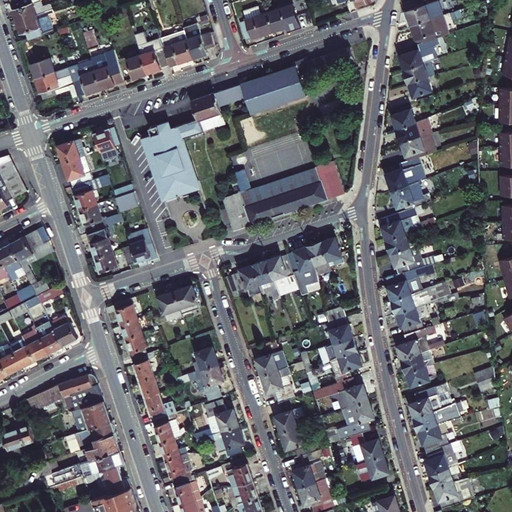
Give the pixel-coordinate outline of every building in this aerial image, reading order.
[(30,3),(29,0),(15,0),(10,2),(13,11),(16,21),(38,13),(37,9),(34,10),(32,2),(30,3)] [(159,0),(155,0),(149,2),(151,8),(161,4),(159,0)] [(267,9),(274,27),(281,24),(287,22),(287,24),(311,16),(305,0),(294,0),(291,1),(267,9)] [(412,23),(446,12),(442,0),(435,0),(426,3),(425,0),(415,0),(406,3),(409,11),(412,23)] [(274,27),(267,9),(260,11),(258,4),(244,9),(246,16),(240,19),(247,39),(261,34),(260,31),(265,30),(268,29),(268,31),(274,29),(274,27)] [(49,32),(42,12),(38,13),(40,16),(37,18),(43,34),(49,32)] [(446,12),(412,23),(416,33),(419,41),(437,35),(452,30),(446,12)] [(38,13),(16,21),(19,28),(20,32),(26,30),(29,39),(43,34),(37,18),(40,16),(38,13)] [(204,46),(196,40),(189,19),(182,22),(185,30),(193,55),(199,53),(205,51),(204,46)] [(183,59),(193,55),(185,30),(162,38),(170,63),(183,59)] [(196,40),(204,46),(213,43),(210,35),(196,40)] [(402,58),(405,67),(426,60),(438,56),(433,43),(439,41),(437,35),(419,41),(421,47),(400,54),(402,58)] [(355,56),(350,43),(301,60),(240,81),(245,95),(251,111),(304,92),(297,71),(310,67),(312,71),(355,56)] [(162,45),(141,52),(148,71),(160,67),(169,63),(162,45)] [(95,46),(88,48),(92,59),(92,60),(100,57),(95,46)] [(141,73),(148,71),(141,52),(129,56),(136,75),(141,73)] [(511,56),(507,56),(503,74),(511,75),(511,56)] [(33,71),(36,77),(54,71),(49,57),(31,64),(33,71)] [(68,67),(71,77),(78,95),(88,91),(102,87),(95,69),(92,60),(92,59),(68,67)] [(124,79),(118,60),(95,69),(102,87),(114,82),(124,79)] [(409,80),(428,75),(424,63),(427,63),(426,60),(405,67),(407,75),(409,80)] [(54,71),(36,77),(40,90),(43,98),(57,93),(55,86),(58,84),(54,71)] [(432,84),(428,75),(409,80),(412,88),(414,93),(435,86),(434,84),(432,84)] [(220,104),(245,95),(240,81),(222,88),(226,99),(219,101),(220,104)] [(511,87),(501,88),(501,104),(511,104),(511,87)] [(226,99),(222,88),(215,90),(207,93),(193,98),(200,117),(215,112),(219,124),(226,121),(220,104),(219,101),(226,99)] [(511,104),(501,104),(500,121),(511,121),(511,104)] [(398,126),(419,120),(415,106),(393,112),(396,121),(398,126)] [(184,136),(203,129),(200,117),(162,130),(160,123),(151,126),(153,133),(144,136),(165,199),(201,187),(184,136)] [(423,133),(419,120),(398,126),(400,132),(402,140),(423,133)] [(103,130),(95,133),(100,149),(104,160),(119,156),(110,128),(103,130)] [(511,131),(501,132),(501,149),(511,148),(511,131)] [(423,133),(402,140),(404,147),(406,154),(428,147),(423,133)] [(62,154),(65,161),(92,152),(87,135),(59,144),(62,154)] [(511,148),(501,149),(502,165),(511,165),(511,148)] [(431,158),(429,151),(400,160),(402,167),(387,173),(390,182),(392,188),(420,179),(430,175),(425,160),(431,158)] [(71,177),(74,185),(108,173),(106,166),(98,168),(92,152),(65,161),(68,171),(70,178),(71,177)] [(0,157),(0,164),(12,159),(10,155),(0,157)] [(333,157),(316,163),(247,188),(240,168),(234,170),(241,191),(252,222),(344,189),(333,157)] [(2,171),(15,165),(12,159),(0,164),(0,166),(1,169),(2,171)] [(2,171),(5,178),(18,172),(15,165),(2,171)] [(9,205),(7,201),(0,188),(9,184),(5,178),(2,171),(1,169),(0,169),(0,209),(3,208),(9,205)] [(5,178),(9,184),(21,177),(18,172),(5,178)] [(94,188),(111,182),(108,173),(74,185),(78,199),(81,209),(98,203),(94,188)] [(511,174),(501,175),(502,194),(511,193),(511,174)] [(12,191),(24,184),(21,177),(9,184),(12,191)] [(420,179),(392,188),(396,199),(398,205),(404,203),(406,207),(415,204),(433,198),(430,190),(424,192),(420,179)] [(0,188),(7,201),(15,197),(12,191),(9,184),(0,188)] [(15,197),(27,191),(24,184),(12,191),(15,197)] [(116,197),(135,191),(132,184),(114,190),(116,197)] [(139,204),(135,191),(116,197),(119,205),(120,210),(139,204)] [(252,222),(241,191),(225,197),(236,228),(252,222)] [(103,217),(98,203),(81,209),(85,221),(89,232),(109,226),(124,221),(121,211),(103,217)] [(417,212),(415,204),(406,207),(381,215),(384,223),(382,224),(384,230),(387,238),(406,232),(401,218),(417,212)] [(511,204),(503,205),(504,222),(511,221),(511,204)] [(422,226),(417,212),(401,218),(406,232),(409,231),(422,226)] [(109,226),(89,232),(93,245),(97,257),(114,251),(109,237),(113,236),(109,226)] [(38,230),(44,242),(49,238),(44,227),(38,230)] [(129,235),(132,245),(137,261),(156,255),(147,229),(129,235)] [(38,230),(31,233),(34,239),(37,245),(44,242),(38,230)] [(406,232),(387,238),(390,245),(392,251),(410,245),(407,235),(410,234),(409,231),(406,232)] [(34,239),(31,233),(25,236),(28,242),(34,239)] [(330,236),(323,238),(331,265),(345,260),(336,234),(330,236)] [(18,240),(10,244),(22,267),(31,286),(36,295),(37,296),(50,289),(45,280),(37,284),(27,265),(54,252),(51,244),(40,251),(34,254),(28,242),(25,236),(18,240)] [(40,251),(51,244),(49,238),(44,242),(37,245),(40,251)] [(331,265),(323,238),(317,241),(310,243),(319,269),(321,278),(334,274),(331,265)] [(37,245),(34,239),(28,242),(34,254),(40,251),(37,245)] [(289,252),(300,287),(303,294),(309,291),(306,284),(321,279),(321,278),(319,269),(310,243),(302,245),(295,248),(296,250),(289,252)] [(22,267),(10,244),(3,248),(0,249),(0,259),(8,275),(12,282),(17,279),(13,272),(22,267)] [(132,245),(125,247),(130,264),(137,261),(132,245)] [(410,245),(392,251),(396,263),(399,272),(404,270),(420,265),(417,255),(414,257),(410,245)] [(114,251),(97,257),(99,265),(101,272),(118,266),(114,251)] [(275,255),(268,257),(278,287),(281,294),(300,287),(289,252),(281,254),(281,253),(275,255)] [(511,256),(501,260),(506,279),(511,277),(511,256)] [(254,262),(261,281),(263,291),(264,292),(273,289),(276,298),(282,296),(281,294),(278,287),(268,257),(261,260),(254,262)] [(263,291),(261,281),(254,262),(246,265),(242,266),(243,271),(236,273),(242,289),(250,286),(253,295),(263,291)] [(392,298),(415,290),(414,288),(410,289),(404,270),(399,272),(385,276),(389,288),(392,298)] [(184,286),(176,289),(184,312),(200,306),(192,284),(184,286)] [(22,302),(36,295),(31,286),(18,293),(19,296),(22,302)] [(60,286),(37,298),(41,305),(64,294),(60,286)] [(184,314),(184,312),(176,289),(167,293),(159,295),(168,320),(184,314)] [(415,290),(392,298),(395,304),(397,311),(416,304),(412,294),(415,292),(415,290)] [(22,302),(19,296),(5,303),(8,309),(22,302)] [(35,307),(38,311),(43,308),(41,305),(37,298),(27,303),(30,310),(35,307)] [(135,319),(128,299),(114,304),(118,316),(121,324),(135,319)] [(27,311),(24,304),(14,310),(18,318),(28,312),(27,311)] [(326,311),(328,321),(346,315),(348,314),(344,304),(326,311)] [(405,333),(426,326),(422,314),(419,315),(416,304),(397,311),(401,324),(405,333)] [(29,316),(38,311),(35,307),(30,310),(27,311),(28,312),(29,316)] [(0,316),(0,325),(13,318),(10,311),(0,316)] [(346,315),(328,321),(321,323),(328,343),(335,341),(354,334),(351,327),(349,321),(348,321),(346,315)] [(65,316),(51,324),(63,347),(72,343),(78,340),(65,316)] [(135,319),(121,324),(123,331),(125,338),(140,333),(135,319)] [(37,330),(49,354),(56,351),(63,347),(51,324),(50,323),(37,330)] [(197,324),(190,326),(192,333),(199,331),(197,324)] [(426,326),(405,333),(407,341),(398,344),(400,349),(402,357),(425,350),(424,347),(421,348),(417,337),(435,331),(433,324),(426,326)] [(23,337),(24,340),(36,362),(42,358),(49,354),(37,330),(23,337)] [(140,333),(125,338),(129,349),(132,359),(147,354),(140,333)] [(335,352),(336,355),(358,347),(357,343),(354,334),(335,341),(338,350),(335,352)] [(274,339),(261,343),(264,353),(277,348),(274,339)] [(36,362),(24,340),(10,347),(21,369),(28,366),(36,362)] [(194,351),(200,367),(219,361),(216,353),(213,345),(194,351)] [(15,372),(21,369),(10,347),(0,352),(0,360),(8,376),(15,372)] [(360,354),(358,347),(336,355),(337,358),(341,357),(344,367),(363,361),(360,354)] [(425,350),(402,357),(405,365),(407,370),(426,364),(423,353),(425,352),(425,350)] [(200,367),(194,351),(189,353),(195,369),(200,367)] [(260,365),(263,374),(282,368),(281,365),(278,366),(277,361),(274,353),(258,358),(260,365)] [(147,354),(132,359),(136,370),(140,381),(154,376),(147,354)] [(0,380),(1,380),(8,376),(0,360),(0,380)] [(222,372),(219,361),(200,367),(195,369),(176,376),(179,382),(192,377),(193,380),(199,378),(202,386),(206,385),(211,399),(223,395),(218,379),(224,377),(222,372)] [(426,364),(407,370),(410,378),(412,385),(433,377),(432,375),(430,375),(426,364)] [(481,390),(499,384),(492,364),(474,370),(481,390)] [(274,389),(279,402),(292,398),(288,384),(284,385),(282,377),(280,372),(284,371),(282,368),(263,374),(266,383),(269,391),(274,389)] [(334,391),(339,408),(370,397),(366,388),(364,380),(357,383),(354,374),(314,387),(317,397),(334,391)] [(89,376),(64,384),(59,385),(55,387),(60,397),(68,393),(98,383),(98,382),(97,380),(95,377),(93,376),(89,376)] [(143,389),(146,397),(160,392),(154,376),(140,381),(143,389)] [(65,398),(70,413),(73,412),(76,411),(104,401),(102,393),(99,385),(98,383),(68,393),(60,397),(61,400),(65,398)] [(42,394),(47,406),(61,400),(60,397),(55,387),(42,394)] [(415,416),(436,409),(436,407),(432,408),(426,388),(415,392),(417,400),(411,403),(413,409),(415,416)] [(160,392),(146,397),(150,411),(153,420),(173,413),(187,408),(185,403),(166,409),(160,392)] [(28,400),(34,413),(47,406),(42,394),(28,400)] [(196,433),(197,438),(239,423),(236,413),(234,407),(228,409),(224,397),(201,405),(209,428),(196,433)] [(337,427),(340,438),(343,437),(367,429),(372,427),(368,417),(375,414),(373,408),(370,397),(339,408),(345,424),(337,427)] [(79,433),(111,423),(108,411),(104,401),(76,411),(73,412),(79,433)] [(280,423),(282,431),(301,425),(299,421),(296,422),(295,418),(292,409),(277,414),(280,423)] [(436,409),(415,416),(418,423),(420,429),(438,423),(435,413),(437,412),(436,409)] [(173,413),(153,420),(158,433),(161,442),(175,437),(181,435),(185,431),(182,427),(179,430),(173,413)] [(77,441),(81,452),(118,440),(119,440),(116,432),(113,422),(111,423),(79,433),(66,438),(68,444),(77,441)] [(243,433),(239,423),(197,438),(199,443),(213,438),(217,449),(227,446),(229,454),(243,449),(240,442),(245,440),(243,433)] [(427,451),(444,445),(442,437),(446,435),(445,432),(442,433),(438,423),(420,429),(424,440),(427,451)] [(288,448),(303,443),(300,434),(299,430),(302,429),(301,425),(282,431),(285,439),(288,448)] [(16,431),(2,435),(7,452),(35,442),(29,426),(16,431)] [(367,429),(343,437),(346,448),(355,445),(360,461),(384,452),(381,442),(378,436),(370,439),(367,429)] [(175,437),(161,442),(164,452),(166,459),(181,454),(187,452),(185,447),(179,449),(175,437)] [(81,452),(85,463),(121,451),(119,446),(118,440),(81,452)] [(68,444),(72,455),(77,454),(81,452),(77,441),(68,444)] [(300,455),(303,454),(315,450),(313,443),(298,448),(300,455)] [(444,445),(427,451),(430,458),(426,459),(429,466),(431,473),(453,466),(452,463),(449,464),(445,453),(447,453),(444,445)] [(315,450),(303,454),(305,462),(325,455),(325,454),(323,448),(315,450)] [(453,466),(464,461),(459,448),(447,453),(445,453),(449,464),(452,463),(453,466)] [(48,463),(44,450),(37,453),(42,465),(48,463)] [(57,487),(119,466),(124,464),(126,464),(124,458),(121,451),(85,463),(80,465),(59,472),(52,474),(57,487)] [(80,465),(85,463),(81,452),(77,454),(80,465)] [(181,454),(166,459),(170,470),(174,481),(188,476),(195,473),(187,452),(181,454)] [(384,452),(360,461),(356,462),(362,479),(390,469),(387,462),(384,452)] [(300,486),(325,478),(320,461),(294,469),(296,475),(300,486)] [(228,475),(232,485),(253,479),(251,471),(248,462),(233,467),(235,472),(228,475)] [(42,465),(40,465),(49,488),(49,489),(52,488),(57,487),(52,474),(50,467),(48,463),(42,465)] [(208,469),(210,477),(224,471),(221,464),(208,469)] [(56,465),(50,467),(52,474),(59,472),(56,465)] [(100,490),(95,492),(89,494),(92,500),(108,495),(108,496),(132,488),(129,480),(126,479),(124,480),(122,475),(119,466),(57,487),(59,493),(86,483),(87,485),(92,483),(97,482),(100,490)] [(453,466),(431,473),(433,479),(436,486),(454,480),(451,469),(453,468),(453,466)] [(190,481),(188,476),(174,481),(178,493),(181,503),(203,496),(197,479),(190,481)] [(480,493),(474,476),(454,480),(458,491),(461,490),(461,491),(463,491),(466,498),(480,493)] [(325,478),(300,486),(303,496),(305,503),(312,501),(315,511),(334,506),(325,478)] [(256,487),(253,479),(232,485),(233,489),(238,503),(240,501),(259,494),(256,487)] [(454,480),(436,486),(439,496),(442,506),(466,498),(463,491),(461,491),(461,490),(458,491),(454,480)] [(357,486),(347,489),(349,496),(359,493),(357,486)] [(108,495),(92,500),(94,506),(98,505),(100,511),(137,511),(139,511),(137,504),(136,500),(132,488),(108,496),(108,495)] [(233,507),(238,503),(233,489),(228,490),(228,493),(233,507)] [(393,511),(400,510),(398,501),(395,493),(373,500),(377,510),(371,511),(393,511)] [(264,511),(263,506),(259,494),(240,501),(238,503),(241,511),(264,511)] [(208,511),(203,496),(181,503),(184,511),(208,511)] [(215,511),(222,511),(220,506),(218,501),(212,504),(215,511)]
